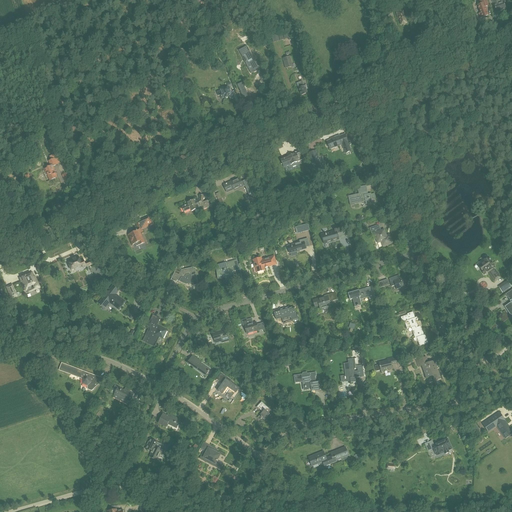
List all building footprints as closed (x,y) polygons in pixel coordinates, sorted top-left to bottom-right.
[(479,14),(480,18),(488,15),(486,10),(487,9),(486,7),(489,6),(487,0),(479,0),(481,4),(478,5),(481,13),(479,14)] [(493,0),(493,1),(497,12),(506,8),(503,1),(502,0),(493,0)] [(399,19),(401,25),(407,23),(403,11),(402,11),(400,11),(399,12),(398,9),(396,10),(397,13),(396,13),(398,19),(399,19)] [(291,39),(278,44),(280,49),(294,44),(295,48),(298,46),(296,41),(292,42),(291,39)] [(381,42),(378,42),(379,43),(382,55),(387,53),(384,41),(381,42)] [(239,50),(242,57),(245,55),(248,62),(247,63),(252,73),(257,70),(257,69),(258,68),(247,46),(248,48),(240,52),(239,50)] [(283,62),(286,69),(289,68),(293,66),(290,56),(283,58),(284,61),(283,62)] [(297,83),(302,95),(308,93),(306,89),(308,89),(306,85),(304,86),(302,81),(297,83)] [(225,88),(217,92),(218,96),(221,95),(222,98),(225,98),(227,98),(228,97),(229,96),(230,98),(232,99),(234,99),(234,97),(233,94),(232,94),(230,88),(234,87),(233,84),(225,87),(225,88)] [(328,143),(327,144),(328,147),(329,147),(330,149),(342,145),(345,153),(352,151),(350,145),(349,146),(348,142),(349,142),(346,134),(340,136),(340,135),(336,137),(336,138),(327,141),(328,143)] [(320,162),(316,150),(309,152),(313,164),(320,162)] [(54,180),(54,179),(57,177),(53,167),(57,165),(60,163),(56,153),(49,156),(51,160),(49,161),(51,166),(45,169),(50,180),(51,180),(52,180),(54,180)] [(283,165),(284,167),(293,164),(297,162),(296,159),(299,158),(297,154),(294,155),(294,154),(289,156),(290,157),(281,160),(283,165)] [(62,175),(65,182),(71,179),(67,172),(62,175)] [(240,178),(224,185),(226,190),(233,187),(234,190),(240,187),(240,188),(244,187),(245,186),(243,182),(242,182),(240,178)] [(246,181),(243,182),(245,186),(251,199),(254,198),(255,198),(259,195),(251,178),(247,179),(246,181)] [(359,194),(349,197),(351,205),(366,202),(366,205),(373,203),(373,199),(376,199),(375,194),(372,195),(371,194),(369,194),(368,192),(359,194)] [(182,207),(184,212),(191,209),(192,211),(195,210),(195,211),(199,210),(198,209),(203,207),(204,210),(211,207),(208,200),(203,202),(204,195),(200,195),(200,199),(195,202),(194,199),(188,202),(189,204),(182,207)] [(138,231),(128,235),(132,245),(136,244),(137,246),(144,243),(139,233),(143,232),(142,229),(153,225),(149,216),(135,223),(138,231)] [(308,224),(299,226),(300,232),(309,230),(308,224)] [(322,234),(325,244),(340,240),(338,233),(343,232),(341,224),(334,226),(335,230),(322,234)] [(380,242),(382,247),(393,243),(391,237),(388,238),(385,229),(381,230),(379,225),(370,228),(372,235),(374,235),(377,243),(380,242)] [(288,246),(290,253),(294,252),(306,249),(306,247),(310,246),(308,239),(301,241),(301,242),(292,245),(288,246)] [(261,258),(253,260),(257,272),(265,270),(264,267),(265,267),(266,268),(268,267),(268,266),(273,265),(272,260),(275,259),(274,256),(271,257),(262,260),(261,258)] [(70,265),(72,270),(82,265),(83,268),(86,266),(92,264),(90,261),(85,264),(84,260),(81,261),(79,257),(73,259),(72,259),(70,260),(69,261),(71,265),(70,265)] [(488,272),(495,281),(500,277),(494,269),(496,268),(488,258),(487,258),(485,259),(485,261),(486,262),(479,266),(485,274),(488,272)] [(236,260),(215,266),(217,270),(218,275),(223,274),(227,281),(235,279),(233,271),(239,269),(236,260)] [(199,287),(199,288),(200,288),(196,270),(194,270),(194,267),(183,269),(177,267),(171,280),(172,279),(177,282),(178,280),(187,284),(193,283),(194,286),(197,287),(199,287)] [(22,277),(20,278),(25,291),(33,287),(34,290),(40,287),(35,276),(34,276),(32,273),(27,275),(28,276),(26,276),(25,276),(22,277)] [(404,287),(404,289),(408,288),(408,285),(406,277),(401,279),(400,275),(389,278),(392,286),(397,285),(398,288),(404,287)] [(379,282),(381,288),(389,285),(387,279),(379,282)] [(498,287),(503,293),(511,287),(507,280),(498,287)] [(14,291),(15,290),(12,285),(7,287),(11,298),(16,296),(14,291)] [(110,303),(120,310),(126,302),(116,294),(119,291),(113,286),(102,300),(99,303),(106,308),(110,303)] [(353,299),(355,307),(358,306),(359,306),(359,305),(362,305),(361,300),(369,297),(370,299),(375,298),(372,287),(348,293),(350,300),(353,299)] [(5,301),(7,305),(10,303),(8,299),(9,299),(6,293),(3,288),(0,289),(0,290),(2,295),(1,296),(4,301),(5,301)] [(325,297),(313,300),(315,307),(320,306),(321,310),(332,307),(330,302),(338,299),(337,297),(332,299),(330,295),(329,296),(328,295),(325,296),(324,296),(325,297)] [(292,318),(293,321),(299,319),(297,313),(296,313),(294,306),(289,308),(288,307),(274,311),(277,319),(282,318),(283,320),(292,318)] [(128,316),(135,319),(138,311),(131,308),(128,316)] [(408,315),(401,317),(403,323),(405,322),(407,329),(412,328),(415,338),(417,337),(418,342),(420,346),(428,343),(425,334),(424,335),(421,326),(422,326),(421,322),(419,323),(417,318),(415,318),(413,312),(407,314),(408,315)] [(143,341),(154,347),(159,337),(163,339),(167,331),(157,325),(160,318),(153,315),(148,326),(150,327),(143,341)] [(247,319),(242,320),(244,326),(245,325),(247,333),(253,331),(254,332),(265,329),(263,323),(257,325),(256,322),(254,323),(252,323),(250,319),(247,320),(247,319)] [(217,332),(212,333),(214,341),(221,339),(222,342),(222,343),(230,341),(228,336),(227,337),(226,333),(230,332),(229,330),(228,325),(224,326),(218,328),(219,330),(219,331),(217,332)] [(375,366),(376,371),(381,370),(381,371),(393,368),(392,365),(398,363),(396,356),(387,359),(387,361),(379,363),(380,365),(375,366)] [(403,359),(405,364),(413,362),(412,356),(403,359)] [(202,363),(202,362),(194,357),(189,364),(194,367),(193,368),(196,371),(197,370),(206,376),(210,369),(202,363)] [(427,357),(416,360),(419,367),(422,365),(425,374),(431,372),(432,376),(434,381),(439,379),(438,377),(440,377),(434,361),(429,363),(427,357)] [(351,381),(351,383),(356,382),(355,378),(364,377),(363,370),(363,365),(357,366),(358,371),(355,371),(354,369),(356,368),(355,359),(357,359),(357,358),(348,359),(348,363),(344,364),(345,376),(341,376),(341,382),(351,381)] [(88,389),(92,391),(95,388),(94,384),(101,378),(63,363),(60,371),(70,375),(82,379),(82,384),(87,386),(88,389)] [(221,373),(215,381),(221,385),(217,391),(219,392),(218,392),(220,393),(222,394),(224,393),(227,395),(226,395),(228,396),(230,398),(234,392),(236,393),(239,388),(231,383),(232,381),(221,373)] [(316,373),(294,376),(295,382),(305,381),(306,390),(311,390),(311,388),(314,388),(314,391),(321,390),(320,381),(316,382),(315,376),(316,376),(316,373)] [(118,387),(115,394),(120,397),(118,399),(126,403),(127,402),(130,403),(134,396),(130,394),(131,394),(128,392),(128,391),(125,389),(124,390),(118,387)] [(259,415),(265,420),(270,414),(269,413),(271,410),(262,402),(257,407),(263,412),(259,415)] [(84,412),(88,414),(92,406),(88,404),(84,412)] [(499,412),(482,424),(485,428),(490,425),(493,430),(497,427),(505,438),(511,433),(511,430),(505,420),(499,412)] [(168,424),(177,428),(181,420),(168,414),(167,416),(163,414),(159,423),(166,427),(168,424)] [(150,456),(157,460),(162,450),(167,452),(169,448),(160,443),(151,439),(146,449),(152,452),(151,453),(152,453),(150,456)] [(434,448),(437,455),(444,452),(446,453),(447,452),(448,451),(448,450),(452,449),(447,439),(434,445),(432,441),(425,444),(428,451),(434,448)] [(204,450),(200,459),(209,464),(210,461),(214,463),(213,466),(220,469),(222,464),(217,461),(216,460),(219,455),(214,453),(215,451),(213,450),(213,449),(208,447),(209,447),(206,452),(204,450)] [(338,459),(339,461),(342,460),(341,458),(349,455),(345,447),(330,453),(332,457),(327,459),(324,451),(309,457),(312,466),(322,462),(324,467),(337,461),(336,460),(338,459)] [(131,468),(139,472),(142,466),(134,462),(131,468)]
